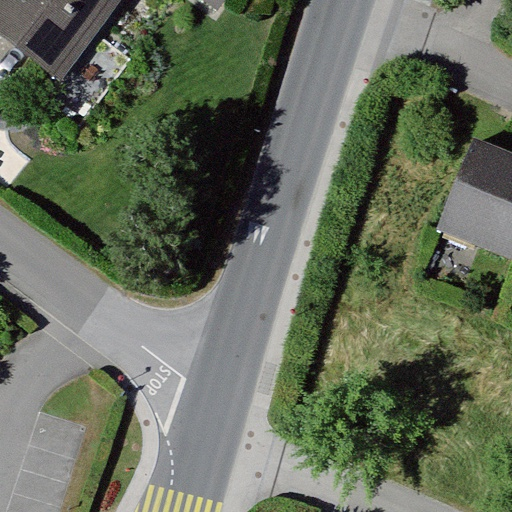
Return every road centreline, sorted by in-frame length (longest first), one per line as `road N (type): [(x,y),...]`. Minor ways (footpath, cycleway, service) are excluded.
road 1 (tertiary): [(229,382),(344,0)]
road 2 (residential): [(0,236),(174,361),(229,382)]
road 3 (residential): [(386,511),(211,444)]
